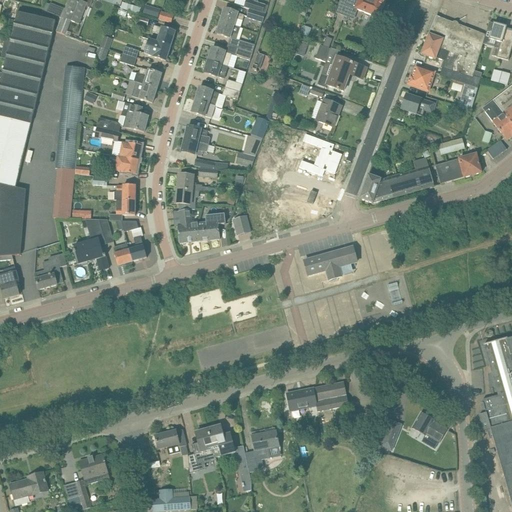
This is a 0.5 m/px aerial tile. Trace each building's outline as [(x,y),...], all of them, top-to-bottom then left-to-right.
[(68,0),(62,18),(56,32),(66,36),(67,32),(71,22),(80,25),(86,7),(90,8),(92,0),(88,0),(87,3),(79,0),(78,0),(68,0)] [(245,0),(246,0),(244,8),(249,10),(263,15),(265,5),(255,2),(255,0),(245,0)] [(340,0),(336,12),(354,19),(358,10),(355,9),(358,0),(340,0)] [(358,0),(355,9),(358,10),(379,19),(386,0),(358,0)] [(123,3),(121,9),(139,14),(141,8),(123,3)] [(153,8),(151,16),(158,18),(161,10),(153,8)] [(221,22),(234,26),(236,19),(242,21),(244,16),(238,14),(238,13),(225,9),(221,22)] [(263,15),(249,10),(247,18),(262,23),(265,16),(263,15)] [(173,16),(161,12),(159,20),(171,24),(173,16)] [(56,22),(18,13),(0,85),(0,95),(36,104),(56,22)] [(436,16),(428,36),(442,41),(436,58),(444,61),(441,68),(442,69),(440,77),(478,89),(481,80),(473,77),(475,73),(477,64),(480,57),(486,35),(458,25),(458,23),(453,22),(452,23),(436,17),(436,16)] [(149,20),(137,17),(135,23),(147,27),(149,20)] [(240,28),(234,26),(221,22),(217,34),(236,41),(240,28)] [(489,22),(487,31),(491,32),(489,41),(487,46),(494,48),(492,56),(496,57),(500,44),(502,44),(506,30),(507,27),(489,22)] [(299,35),(308,37),(311,29),(304,26),(303,27),(302,27),(299,35)] [(158,43),(171,47),(175,32),(162,28),(162,29),(155,27),(153,33),(160,35),(158,43)] [(511,48),(511,31),(506,30),(502,44),(500,44),(496,57),(496,58),(509,61),(511,48)] [(105,36),(98,58),(106,60),(112,39),(105,36)] [(442,41),(428,36),(421,55),(435,60),(436,58),(442,41)] [(166,61),(171,47),(158,43),(150,40),(145,54),(153,57),(166,61)] [(255,46),(240,41),(237,49),(252,55),(255,46)] [(320,46),(318,53),(315,52),(313,57),(316,58),(316,59),(326,63),(331,50),(320,46)] [(123,55),(137,59),(139,52),(125,47),(123,55)] [(212,48),(208,61),(221,65),(228,67),(232,55),(225,53),(225,52),(212,48)] [(250,61),(252,55),(237,49),(235,57),(250,61)] [(257,68),(260,69),(265,56),(260,54),(260,53),(259,52),(258,52),(257,52),(257,53),(257,54),(257,55),(258,55),(254,65),(252,69),(256,70),(257,68)] [(134,67),(137,59),(123,55),(120,63),(134,67)] [(363,80),(367,69),(336,58),(330,77),(322,74),(318,85),(326,89),(327,86),(337,90),(339,91),(343,92),(350,75),(363,80)] [(221,65),(208,61),(204,74),(217,78),(217,77),(224,80),(226,74),(219,72),(221,65)] [(61,118),(80,120),(85,69),(66,67),(61,118)] [(435,73),(426,70),(416,67),(413,77),(411,77),(408,85),(429,92),(435,73)] [(86,76),(94,79),(96,72),(88,69),(86,76)] [(136,82),(157,89),(162,75),(149,71),(141,69),(139,74),(136,73),(134,82),(136,83),(136,82)] [(495,70),(491,82),(507,86),(511,75),(495,70)] [(243,85),(227,80),(225,88),(240,93),(243,85)] [(153,104),(157,89),(136,82),(136,83),(133,91),(134,92),(132,97),(140,99),(140,100),(153,104)] [(511,136),(511,86),(482,109),(507,141),(511,136)] [(477,91),(464,87),(462,94),(458,107),(471,111),(477,91)] [(196,100),(215,107),(219,94),(213,92),(200,88),(196,100)] [(240,93),(225,88),(223,96),(238,101),(240,93)] [(322,98),(324,92),(312,88),(309,94),(322,98)] [(84,100),(93,105),(98,97),(88,92),(84,100)] [(126,95),(114,92),(112,97),(124,101),(126,95)] [(0,184),(16,188),(36,104),(0,95),(0,184)] [(436,105),(416,98),(407,95),(402,110),(409,113),(408,117),(415,119),(417,115),(423,117),(425,111),(433,114),(436,105)] [(215,107),(196,100),(192,113),(211,119),(215,107)] [(341,107),(332,103),(324,101),(316,121),(333,128),(341,107)] [(143,109),(125,104),(123,111),(127,112),(123,127),(144,133),(148,117),(141,115),(143,109)] [(56,169),(59,169),(75,171),(80,120),(61,118),(56,169)] [(256,124),(252,134),(263,139),(267,128),(256,124)] [(188,127),(185,139),(209,145),(210,139),(210,138),(206,137),(208,132),(201,131),(201,130),(188,127)] [(111,132),(96,128),(94,138),(117,142),(119,134),(118,134),(111,132)] [(482,142),(489,144),(492,134),(485,132),(482,142)] [(248,136),(246,142),(260,146),(262,140),(251,137),(248,136)] [(311,136),(308,144),(323,149),(319,158),(340,165),(344,155),(333,151),(335,145),(311,136)] [(209,145),(185,139),(181,152),(195,156),(195,155),(201,157),(203,152),(207,153),(209,145)] [(441,155),(465,149),(462,139),(439,146),(441,155)] [(493,159),(507,150),(500,141),(487,150),(493,159)] [(121,157),(139,161),(142,146),(130,144),(129,144),(124,143),(121,157)] [(256,157),(242,154),(239,165),(253,168),(256,157)] [(136,176),(139,161),(121,157),(110,155),(108,164),(116,165),(115,171),(124,173),(124,174),(136,176)] [(482,173),(479,164),(476,155),(435,167),(440,185),(482,173)] [(302,161),(299,169),(323,178),(325,172),(336,176),(340,165),(319,158),(316,166),(302,161)] [(416,171),(397,176),(402,195),(434,187),(426,159),(414,163),(416,171)] [(196,160),(195,167),(214,170),(215,163),(196,160)] [(293,166),(299,168),(301,162),(295,160),(293,166)] [(90,176),(90,168),(76,167),(75,175),(90,176)] [(75,171),(59,169),(56,194),(73,195),(75,171)] [(218,171),(199,170),(199,178),(217,180),(218,171)] [(179,175),(178,190),(199,192),(208,193),(209,188),(202,188),(202,186),(195,185),(195,184),(193,184),(194,177),(179,175)] [(300,203),(297,214),(320,221),(322,213),(332,216),(341,185),(310,176),(306,188),(298,186),(294,201),(300,203)] [(381,180),(368,176),(360,200),(373,204),(402,195),(397,176),(381,181),(381,180)] [(108,178),(93,178),(93,186),(107,186),(108,178)] [(16,188),(0,184),(0,256),(13,256),(21,255),(26,190),(16,188)] [(281,211),(287,197),(255,185),(250,199),(281,211)] [(114,201),(117,201),(136,201),(136,186),(123,186),(117,186),(117,192),(114,192),(114,201)] [(180,204),(179,212),(191,210),(195,210),(196,198),(199,199),(199,192),(195,191),(178,190),(176,204),(180,204)] [(70,220),(73,195),(56,194),(54,218),(70,220)] [(236,200),(230,197),(227,204),(234,207),(236,200)] [(136,201),(117,201),(117,215),(123,215),(123,216),(135,216),(136,201)] [(175,227),(178,227),(178,226),(190,225),(189,223),(192,222),(191,216),(191,210),(179,212),(179,213),(174,213),(175,227)] [(91,220),(91,211),(73,211),(73,219),(91,220)] [(206,223),(198,224),(200,242),(220,240),(218,225),(225,224),(224,215),(205,217),(206,223)] [(251,232),(247,217),(234,220),(238,236),(251,232)] [(104,235),(100,221),(85,220),(91,241),(74,246),(80,264),(97,260),(100,271),(109,269),(105,255),(103,256),(99,239),(98,239),(98,237),(104,235)] [(108,221),(100,220),(100,221),(104,235),(111,233),(108,221)] [(136,222),(121,222),(124,233),(138,229),(136,222)] [(178,226),(178,227),(180,244),(200,242),(198,224),(192,225),(192,222),(189,223),(190,225),(178,226)] [(136,246),(128,248),(132,262),(147,258),(143,246),(141,237),(134,239),(136,246)] [(118,266),(132,262),(128,248),(126,242),(118,244),(119,246),(114,248),(115,254),(118,266)] [(353,248),(305,261),(309,276),(326,271),(329,280),(342,277),(339,268),(357,263),(353,248)] [(35,274),(36,279),(36,280),(39,291),(57,286),(57,285),(63,283),(59,268),(67,266),(64,254),(49,259),(50,262),(43,264),(45,271),(35,274)] [(5,275),(0,276),(0,287),(1,287),(4,300),(19,296),(16,283),(19,282),(15,268),(4,271),(5,275)] [(511,511),(511,337),(483,346),(498,396),(482,400),(483,403),(481,404),(483,411),(485,410),(486,414),(479,416),(484,432),(487,431),(490,439),(493,439),(511,506),(511,511)] [(348,406),(345,393),(343,383),(286,394),(290,410),(298,408),(300,416),(301,415),(304,428),(310,427),(309,423),(315,421),(313,413),(348,406)] [(421,413),(416,422),(412,429),(425,437),(426,435),(440,442),(447,430),(433,422),(434,421),(421,413)] [(221,426),(208,430),(216,458),(231,454),(235,453),(234,449),(230,434),(223,436),(221,426)] [(176,431),(155,437),(158,450),(167,448),(169,456),(181,453),(180,448),(187,446),(183,430),(176,432),(176,431)] [(194,455),(188,457),(190,474),(199,472),(197,464),(216,458),(208,430),(196,433),(198,443),(192,445),(194,455)] [(255,451),(245,453),(247,461),(249,469),(258,467),(257,457),(267,455),(266,449),(279,447),(276,432),(252,437),(255,451)] [(385,433),(380,447),(391,451),(396,437),(385,433)] [(187,446),(180,448),(181,453),(182,456),(189,454),(187,446)] [(106,463),(105,461),(104,461),(103,456),(80,463),(85,480),(64,486),(68,500),(79,497),(83,511),(91,508),(84,486),(109,479),(105,463),(106,463)] [(48,490),(46,483),(43,473),(34,476),(35,478),(10,485),(16,506),(29,503),(28,497),(34,495),(33,494),(48,490)] [(159,499),(151,500),(152,511),(168,511),(191,510),(190,497),(189,497),(173,498),(173,492),(173,490),(159,491),(159,499)]
